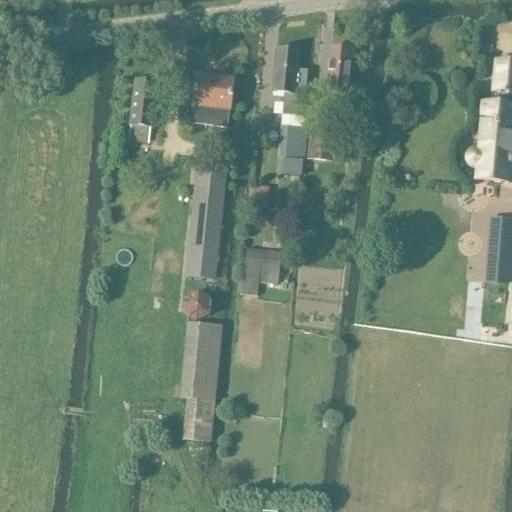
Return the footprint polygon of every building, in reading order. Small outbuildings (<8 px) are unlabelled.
[(330,50),(325,96),(338,97),(348,98),(352,52),(330,50)] [(276,51),(272,94),(283,95),(282,107),(303,109),(306,73),(296,72),(297,53),(276,51)] [(467,156),(467,161),(469,166),(472,168),(476,169),(477,169),(476,182),(508,185),(510,165),(511,165),(511,164),(511,160),(511,161),(511,160),(510,160),(511,139),(511,64),(496,63),(492,106),(483,105),(480,135),(480,137),(479,151),(478,151),(474,150),(468,152),(467,156)] [(192,108),(190,122),(227,126),(228,112),(229,112),(233,80),(196,76),(192,108)] [(135,83),(128,141),(148,143),(155,85),(135,83)] [(282,127),(280,160),(281,160),(280,176),(300,178),(302,162),(304,162),(306,141),(307,141),(308,129),(282,127)] [(309,134),(306,161),(332,163),(334,137),(309,134)] [(197,167),(185,278),(214,281),(226,170),(197,167)] [(250,209),(266,211),(268,189),(252,188),(250,209)] [(511,221),(498,221),(493,283),(508,284),(510,258),(511,246),(511,237),(511,221)] [(246,250),(241,297),(257,299),(258,285),(277,287),(280,254),(246,250)] [(511,290),(478,287),(477,296),(511,299),(511,290)] [(183,299),(182,315),(195,324),(209,318),(211,301),(198,293),(183,299)] [(511,322),(476,319),(475,328),(511,331),(511,322)] [(186,324),(178,400),(186,401),(182,442),(210,445),(222,328),(186,324)]
